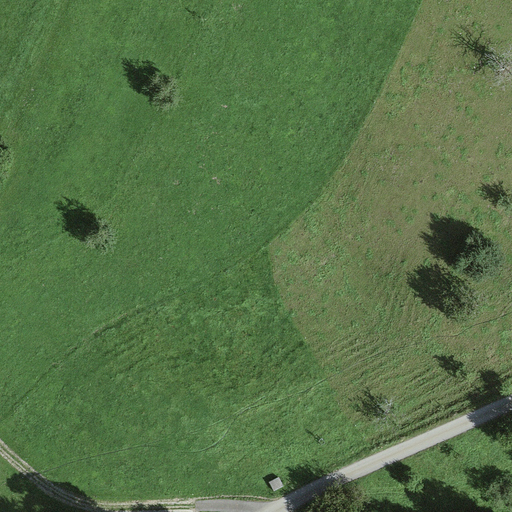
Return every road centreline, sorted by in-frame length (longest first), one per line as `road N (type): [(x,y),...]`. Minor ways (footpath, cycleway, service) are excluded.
road 1 (track): [(0,444),(48,488),(90,505),(275,511)]
road 2 (unclassified): [(275,511),(511,400)]
